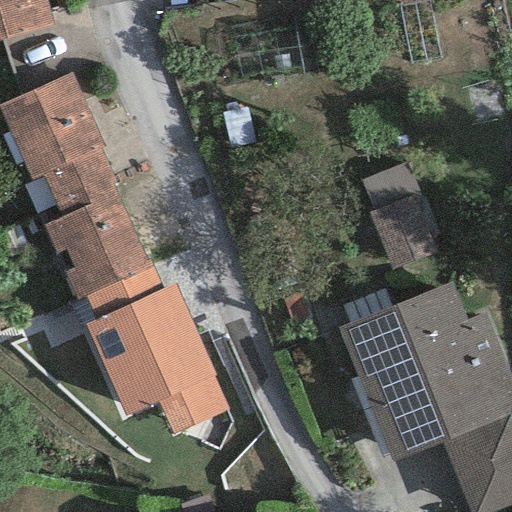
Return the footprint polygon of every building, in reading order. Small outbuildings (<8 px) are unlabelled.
[(45,0),(0,0),(0,41),(53,26),(45,0)] [(0,103),(0,110),(30,179),(40,175),(101,148),(70,74),(0,103)] [(59,218),(114,195),(110,185),(116,182),(101,148),(40,175),(59,218)] [(360,180),(372,211),(416,194),(419,192),(407,161),(360,180)] [(372,211),(368,212),(390,270),(438,252),(416,194),(372,211)] [(59,218),(43,226),(77,301),(85,298),(148,269),(114,195),(59,218)] [(95,320),(161,290),(151,267),(148,269),(85,298),(95,320)] [(451,282),(337,327),(392,462),(441,443),(511,415),(511,414),(511,379),(485,314),(467,321),(451,282)] [(215,375),(174,285),(161,290),(95,320),(84,325),(125,416),(156,402),(171,434),(227,410),(212,376),(215,375)] [(497,511),(511,506),(511,417),(511,415),(441,443),(469,511),(497,511)]
